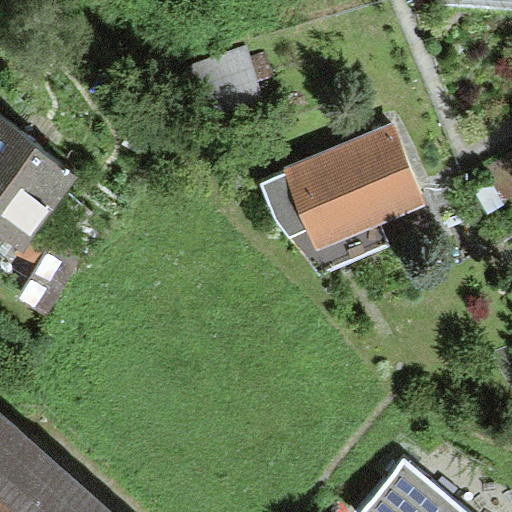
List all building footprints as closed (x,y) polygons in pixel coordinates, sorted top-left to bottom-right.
[(224,108),(270,95),(258,51),(212,65),(224,108)] [(79,164),(0,101),(0,209),(9,217),(26,230),(79,164)] [(394,114),(285,159),(317,236),(426,191),(394,114)] [(0,228),(9,217),(0,209),(0,228)] [(0,511),(132,511),(0,394),(0,511)] [(477,511),(405,450),(358,504),(367,511),(477,511)]
